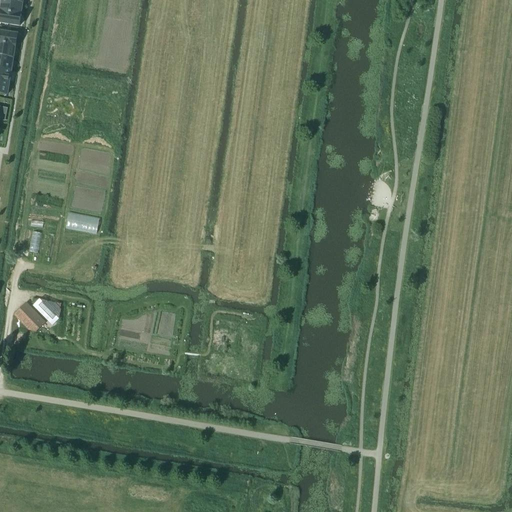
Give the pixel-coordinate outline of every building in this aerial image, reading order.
[(1,12),(21,15),(22,4),(0,0),(2,1),(1,12)] [(0,11),(0,23),(19,27),(21,15),(1,12),(0,11)] [(0,45),(15,48),(18,36),(0,32),(0,45)] [(0,57),(13,60),(15,48),(0,45),(0,57)] [(0,70),(11,72),(13,60),(0,57),(0,70)] [(0,82),(9,84),(11,72),(0,70),(0,82)] [(0,82),(0,94),(7,96),(9,84),(0,82)] [(26,303),(14,316),(28,331),(36,333),(46,324),(26,303)]
